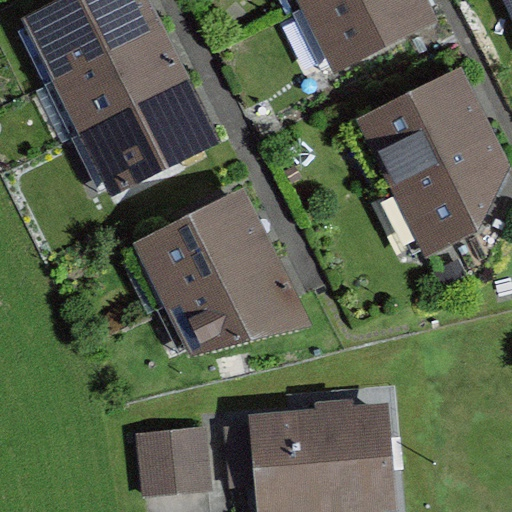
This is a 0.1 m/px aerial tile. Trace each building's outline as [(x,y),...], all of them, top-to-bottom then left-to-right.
[(195,116),(168,60),(145,13),(138,0),(77,0),(35,21),(115,185),(207,140),(195,116)] [(415,0),(305,0),(337,63),(425,18),(415,0)] [(511,0),(494,0),(511,40),(511,0)] [(499,169),(473,116),(457,84),(370,128),(430,245),(473,227),(494,186),(499,169)] [(280,287),(254,237),(236,202),(147,246),(198,345),(300,325),(280,287)] [(372,511),(362,418),(233,432),(241,511),(372,511)] [(198,446),(136,450),(140,494),(201,489),(198,446)]
